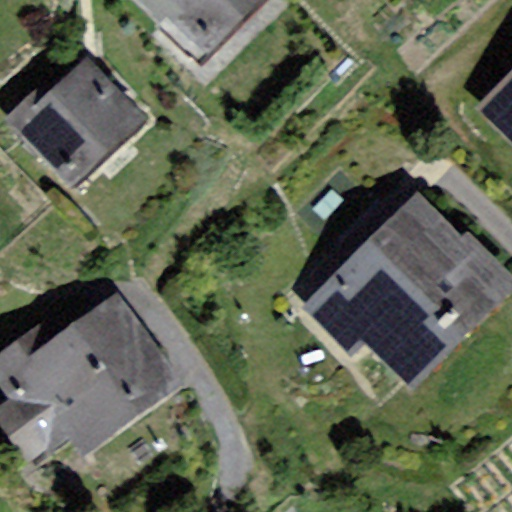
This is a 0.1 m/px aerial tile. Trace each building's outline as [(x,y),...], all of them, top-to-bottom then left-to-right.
[(133,0),(202,67),(267,0),(133,0)] [(40,89),(2,127),(73,198),(151,121),(90,59),(49,98),(40,89)] [(511,76),(476,113),(511,149),(511,76)] [(420,197),(302,312),(349,360),(365,344),(416,396),(511,301),(511,274),(471,233),(463,240),(420,197)] [(51,320),(0,357),(0,389),(10,403),(0,410),(0,423),(34,470),(74,440),(91,461),(187,390),(118,297),(63,337),(51,320)]
